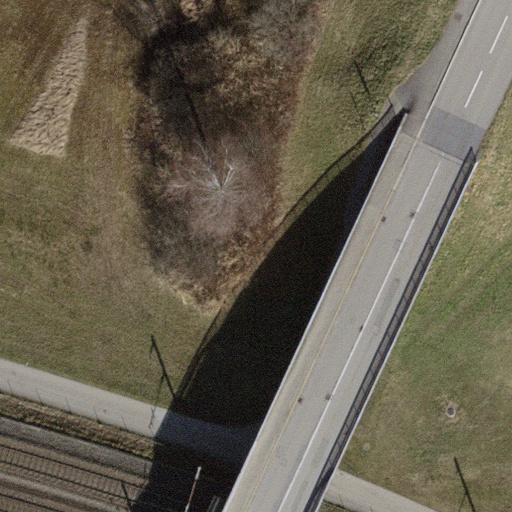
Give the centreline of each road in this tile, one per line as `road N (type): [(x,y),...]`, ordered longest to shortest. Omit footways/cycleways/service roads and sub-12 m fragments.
road 1 (residential): [(271,511),(511,3)]
road 2 (residential): [(0,375),(229,444),(396,511)]
road 3 (unknown): [(229,444),(393,111),(421,106)]
